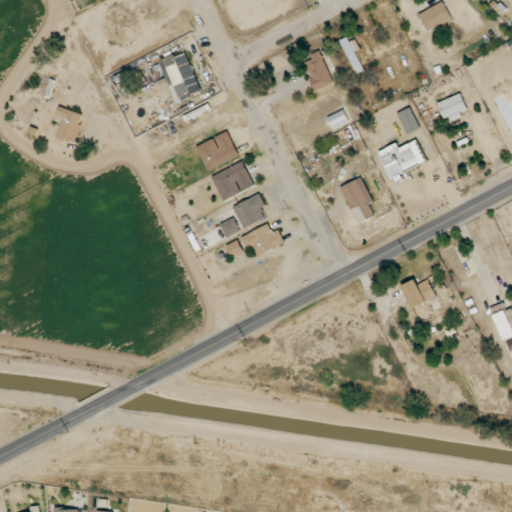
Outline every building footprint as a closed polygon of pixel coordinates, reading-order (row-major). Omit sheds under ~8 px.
[(420,13),(427,30),(452,21),(445,3),(420,13)] [(341,40),(356,74),(364,70),(348,37),(341,40)] [(317,90),(334,83),(320,50),(303,57),(317,90)] [(188,99),(176,56),(162,60),(174,103),(188,99)] [(469,112),(462,94),(438,103),(445,121),(469,112)] [(83,113),(59,108),(57,116),(63,117),(58,137),(77,141),(83,113)] [(399,112),(406,134),(420,129),(412,108),(399,112)] [(349,121),(344,110),(328,118),(333,129),(349,121)] [(240,157),(230,132),(198,145),(208,170),(240,157)] [(390,176),(427,163),(419,141),(399,148),(398,144),(380,151),(390,176)] [(256,185),(243,161),(213,177),(225,201),(256,185)] [(374,202),(362,177),(342,187),(360,224),(375,216),(370,204),(374,202)] [(261,210),(266,208),(261,195),(234,205),(243,228),(265,219),(261,210)] [(221,224),(227,237),(241,231),(234,218),(221,224)] [(243,236),(254,258),(285,243),(279,229),(273,232),(269,224),(243,236)] [(245,252),(239,240),(226,246),(232,258),(245,252)] [(437,297),(428,280),(418,285),(416,279),(402,286),(414,309),(437,297)]
